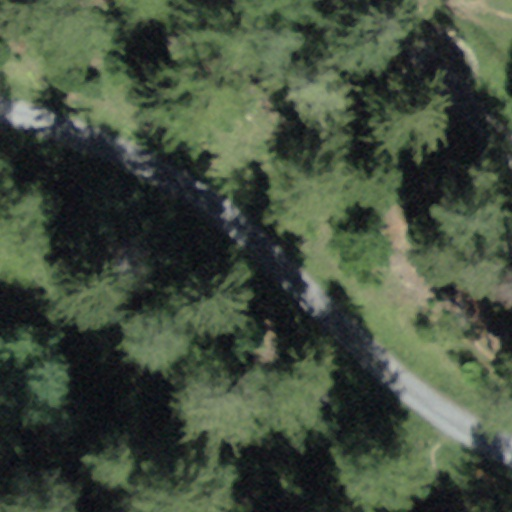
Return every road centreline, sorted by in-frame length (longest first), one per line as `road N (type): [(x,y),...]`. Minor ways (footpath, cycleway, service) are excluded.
road 1 (track): [(459,442),(358,313),(0,136)]
road 2 (track): [(511,111),(407,0)]
